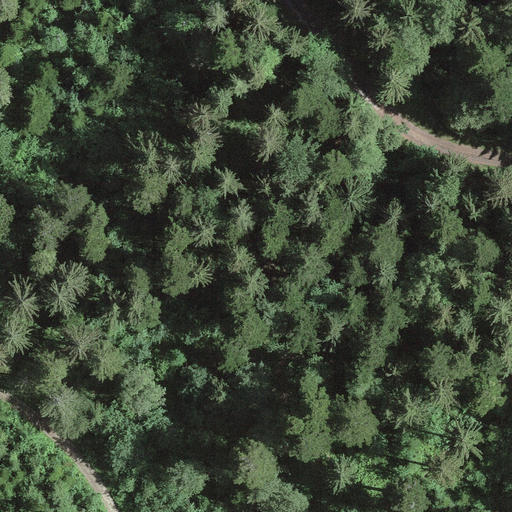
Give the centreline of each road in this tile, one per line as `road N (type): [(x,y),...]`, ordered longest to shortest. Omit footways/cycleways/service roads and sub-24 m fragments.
road 1 (track): [(292,0),(393,118),(445,149),(511,165)]
road 2 (track): [(0,394),(92,474),(113,511)]
